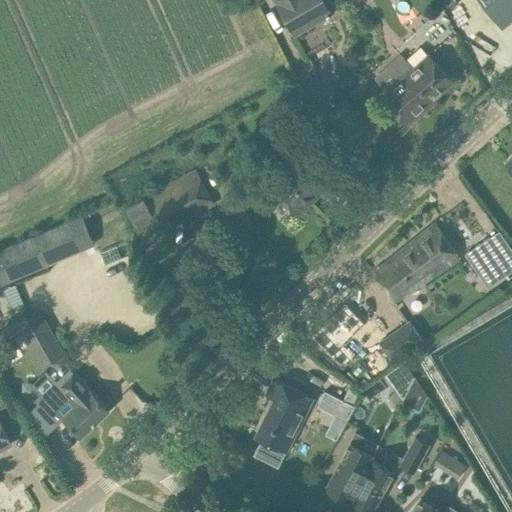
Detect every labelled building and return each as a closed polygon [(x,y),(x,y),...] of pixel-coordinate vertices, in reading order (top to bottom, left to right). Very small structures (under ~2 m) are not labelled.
[(277,0),(295,33),(329,15),(321,0),(277,0)] [(511,0),(482,0),(501,25),(511,16),(511,0)] [(377,78),(387,89),(381,94),(408,124),(435,99),(434,97),(453,79),(430,54),(414,68),(402,55),(377,78)] [(273,188),(285,200),(298,214),(312,201),(310,198),(328,180),(311,162),(293,180),(288,174),(273,188)] [(240,193),(257,179),(243,163),(227,177),(240,193)] [(157,239),(216,204),(196,168),(135,200),(157,239)] [(0,282),(2,281),(2,282),(45,265),(81,250),(69,221),(4,248),(5,250),(0,252),(0,282)] [(460,258),(447,238),(435,222),(373,272),(394,302),(460,258)] [(511,269),(489,237),(465,253),(489,288),(511,272),(511,269)] [(366,323),(345,302),(311,336),(332,357),(343,367),(357,354),(346,343),(366,323)] [(65,353),(55,337),(45,318),(22,331),(42,367),(51,362),(55,364),(64,358),(65,353)] [(396,361),(411,350),(424,341),(411,322),(383,342),(396,361)] [(7,358),(18,352),(11,339),(0,345),(0,368),(10,362),(7,358)] [(403,400),(416,377),(405,362),(386,375),(403,400)] [(58,384),(30,410),(45,436),(63,418),(67,422),(81,436),(110,409),(96,394),(87,385),(89,384),(76,371),(61,386),(58,384)] [(262,438),(254,454),(279,467),(287,451),(305,413),(313,397),(274,378),(267,393),(275,397),(271,405),(256,435),(262,438)] [(344,428),(358,392),(347,388),(333,424),(344,428)] [(0,451),(14,444),(0,417),(0,451)] [(349,500),(347,503),(363,511),(372,511),(395,470),(394,470),(398,463),(414,472),(429,443),(415,436),(404,457),(393,451),(385,465),(372,458),(349,500)] [(350,441),(326,487),(349,500),(372,458),(371,457),(373,454),(350,441)] [(443,449),(434,462),(443,468),(452,454),(443,449)] [(411,511),(462,511),(449,503),(444,510),(421,496),(411,511)]
